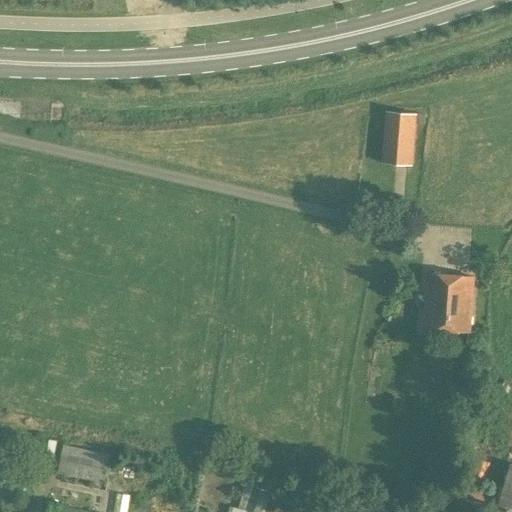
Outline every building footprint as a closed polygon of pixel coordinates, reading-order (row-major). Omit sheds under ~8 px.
[(413,165),(417,114),(386,111),(382,162),(413,165)] [(428,274),(424,327),(469,330),(473,277),(428,274)] [(57,473),(107,483),(113,455),(63,445),(57,473)] [(511,511),(511,465),(497,511),(511,511)] [(245,509),(252,511),(261,511),(269,492),(253,486),(245,509)] [(90,511),(49,503),(47,511),(90,511)]
